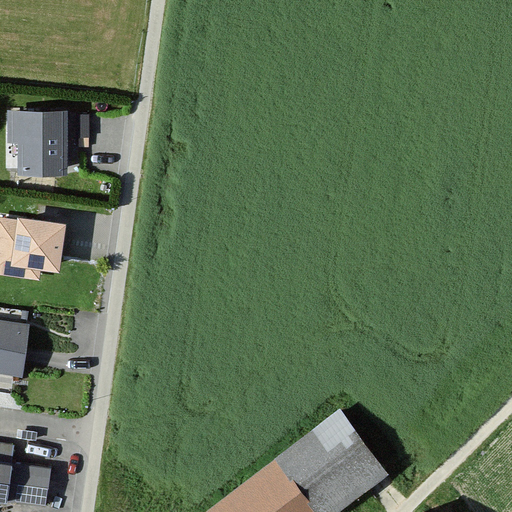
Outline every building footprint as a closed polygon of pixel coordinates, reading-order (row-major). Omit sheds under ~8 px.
[(63,110),(13,111),(14,176),(64,175),(63,110)] [(0,213),(0,268),(39,274),(40,261),(58,263),(64,217),(18,211),(18,216),(0,213)] [(26,324),(0,320),(0,375),(20,378),(26,324)] [(333,410),(202,511),(333,511),(383,474),(333,410)] [(10,444),(0,442),(0,503),(46,510),(51,470),(7,464),(10,444)]
